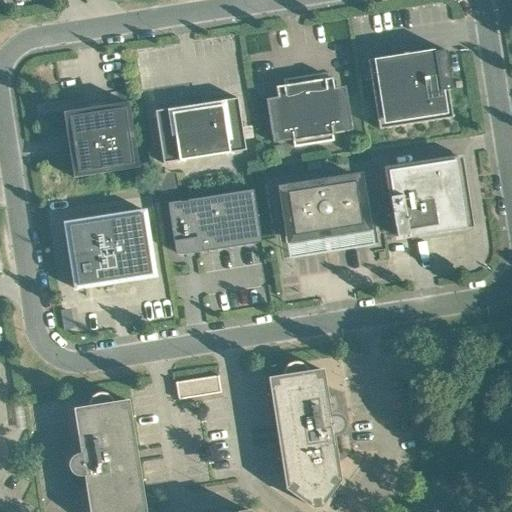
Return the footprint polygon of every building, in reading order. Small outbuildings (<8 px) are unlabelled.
[(423,52),(368,60),(379,129),(452,118),(448,89),(452,89),(446,50),(433,52),(434,53),(424,55),(423,52)] [(276,87),(277,98),(266,99),(273,143),(293,140),(294,147),(333,141),(332,133),(352,130),(345,86),(333,88),(332,78),(323,79),(323,73),(283,80),(284,85),(276,87)] [(237,98),(202,103),(203,107),(190,110),(189,105),(154,111),(162,163),(246,150),(237,98)] [(63,112),(66,136),(73,178),(138,167),(128,102),(101,106),(101,101),(88,103),(89,108),(63,112)] [(391,197),(389,197),(394,227),(395,227),(396,237),(407,235),(408,237),(409,237),(408,235),(435,231),(435,232),(472,227),(461,158),(386,170),(391,197)] [(371,230),(362,172),(276,186),(286,244),(324,238),(325,242),(333,241),(333,236),(371,230)] [(168,203),(175,250),(176,253),(179,254),(182,255),(185,253),(186,251),(187,248),(194,247),(195,253),(261,242),(253,189),(168,203)] [(155,276),(152,255),(144,210),(64,223),(75,289),(155,276)] [(322,370),(308,372),(306,368),(304,365),(300,362),(296,362),(291,362),(288,364),(285,368),(283,372),(283,376),(269,378),(276,425),(279,424),(278,423),(283,422),(286,442),(282,443),(281,442),(279,442),(286,488),(312,507),(320,506),(339,480),(332,435),(337,434),(342,429),(344,423),(341,417),(334,414),(329,415),(322,370)] [(219,377),(218,375),(217,375),(217,376),(177,382),(175,382),(175,384),(176,384),(178,399),(221,393),(218,377),(219,377)] [(127,401),(113,403),(112,399),(109,395),(105,393),(101,392),(97,393),(93,395),(90,398),(88,403),(88,407),(74,409),(81,455),(76,455),(71,460),(70,466),(73,472),(79,475),(84,474),(90,511),(143,511),(145,511),(137,464),(135,465),(135,466),(131,467),(127,447),(132,446),(132,447),(135,447),(127,401)]
